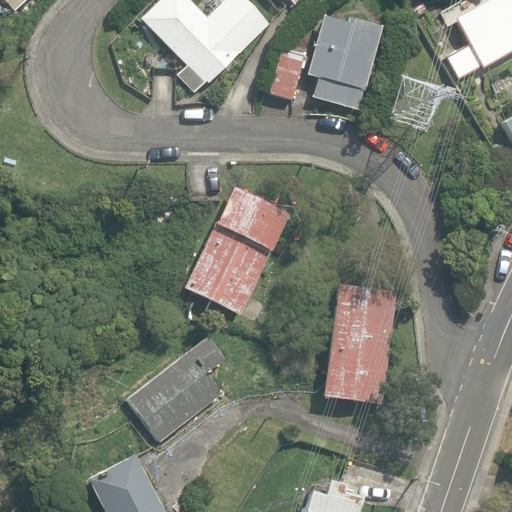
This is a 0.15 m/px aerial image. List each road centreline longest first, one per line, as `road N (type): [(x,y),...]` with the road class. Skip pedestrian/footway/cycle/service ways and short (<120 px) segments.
road 1 (residential): [(484,397),(439,334),(417,217),(376,163),(320,143),(122,143),(90,131),(60,94),(60,50),(93,0)]
road 2 (secondary): [(484,397),(444,511)]
